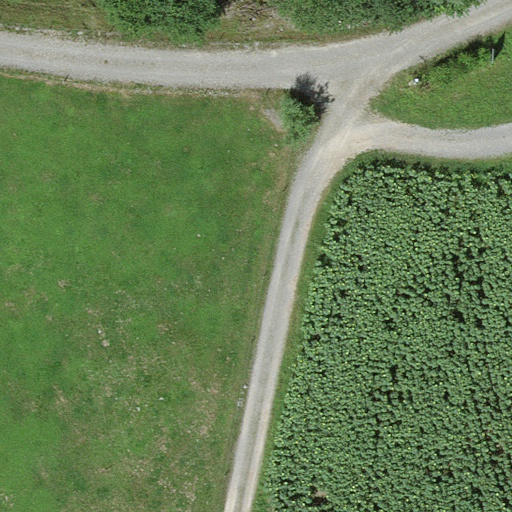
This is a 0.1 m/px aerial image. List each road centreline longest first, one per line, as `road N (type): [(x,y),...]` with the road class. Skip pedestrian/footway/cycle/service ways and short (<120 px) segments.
road 1 (track): [(511,136),(481,143),(335,135),(295,233),(240,511)]
road 2 (track): [(335,135),(378,52),(235,68),(91,63),(0,48)]
